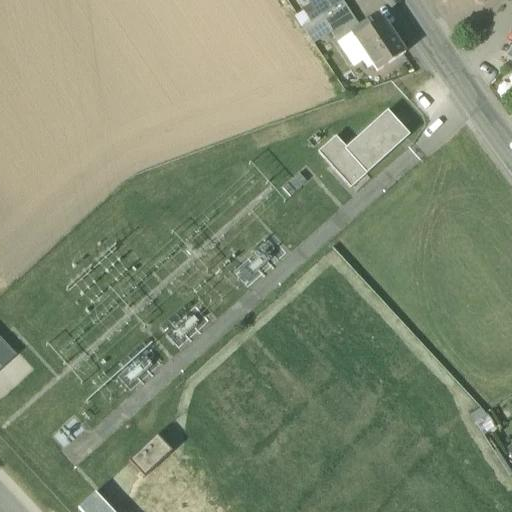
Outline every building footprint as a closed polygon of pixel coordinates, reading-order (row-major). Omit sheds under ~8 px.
[(341,0),(325,0),(314,8),(313,7),(305,12),(313,25),(322,19),(320,17),(343,3),(341,0)] [(343,3),(320,17),(322,19),(336,42),(351,33),(359,28),(343,3)] [(383,21),(371,29),(367,23),(359,28),(351,33),(373,66),(378,73),(405,56),(383,21)] [(373,66),(351,33),(336,42),(353,68),(363,61),(369,69),(373,66)] [(387,112),(346,149),(336,138),(318,154),(350,190),(409,136),(387,112)] [(298,175),(282,189),(289,198),(306,183),(298,175)] [(0,370),(12,359),(0,345),(0,370)] [(18,354),(1,371),(16,385),(33,369),(18,354)] [(157,437),(129,463),(144,480),(172,453),(157,437)] [(111,511),(94,494),(77,510),(79,511),(111,511)]
